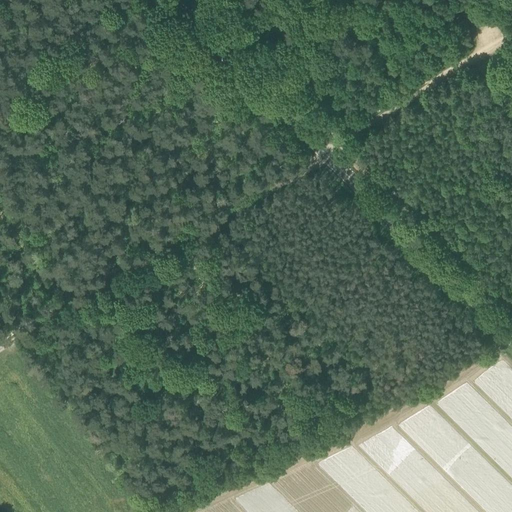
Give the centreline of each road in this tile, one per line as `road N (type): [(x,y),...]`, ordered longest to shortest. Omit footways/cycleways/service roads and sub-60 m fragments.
road 1 (secondary): [(511,337),(182,0)]
road 2 (track): [(169,511),(347,433),(462,372),(510,335)]
road 3 (track): [(327,154),(0,349)]
road 4 (track): [(511,40),(327,154)]
